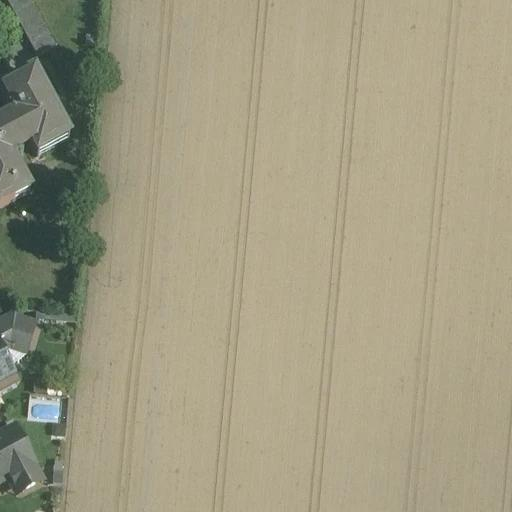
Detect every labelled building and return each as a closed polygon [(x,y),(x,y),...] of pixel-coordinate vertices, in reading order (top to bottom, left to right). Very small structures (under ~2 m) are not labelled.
[(57,47),(31,0),(4,0),(36,58),(57,47)] [(0,211),(29,196),(7,155),(29,144),(36,158),(68,141),(34,76),(0,94),(0,101),(5,111),(0,113),(0,211)] [(14,313),(0,320),(0,336),(20,325),(14,313)] [(20,325),(0,336),(0,347),(3,353),(12,348),(26,356),(27,355),(26,352),(32,329),(35,328),(35,326),(20,325)] [(0,395),(20,385),(3,353),(0,347),(0,395)] [(14,430),(0,438),(0,477),(10,472),(22,495),(42,484),(14,430)]
